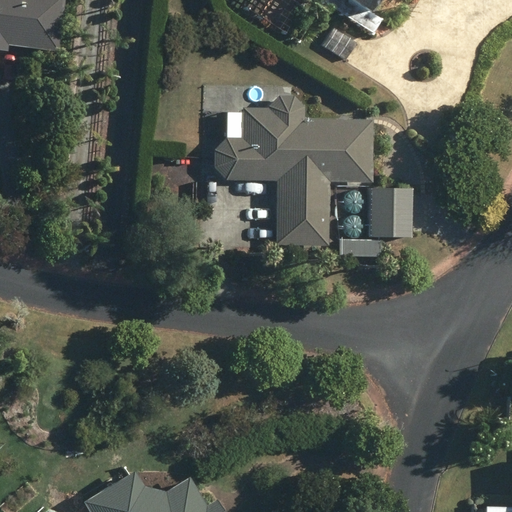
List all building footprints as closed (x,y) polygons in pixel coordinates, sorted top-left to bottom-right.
[(0,0),(0,48),(5,50),(6,44),(57,50),(62,0),(0,0)] [(323,0),(323,1),(372,32),(390,3),(385,0),(323,0)] [(333,28),(321,45),(346,61),(357,44),(333,28)] [(226,179),(276,180),(275,243),(328,244),(329,181),(371,182),(372,119),(303,117),(303,105),(293,94),(278,94),(267,105),(267,108),(242,107),(242,138),(226,138),(215,149),(214,167),(226,179)] [(409,190),(367,189),(365,237),(408,238),(409,190)] [(339,255),(379,255),(379,240),(339,240),(339,255)] [(223,511),(216,499),(205,505),(188,478),(165,492),(143,487),(133,472),(82,503),(88,511),(223,511)]
